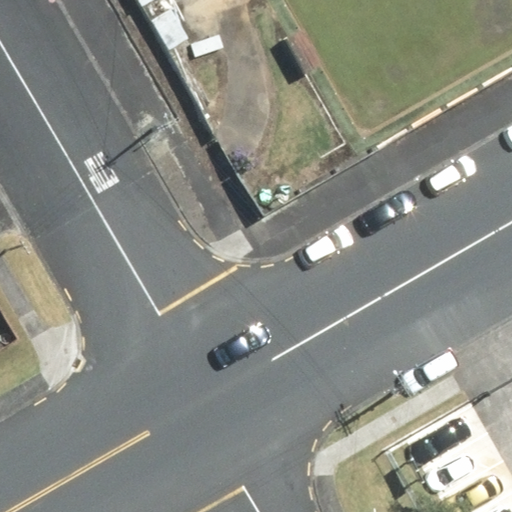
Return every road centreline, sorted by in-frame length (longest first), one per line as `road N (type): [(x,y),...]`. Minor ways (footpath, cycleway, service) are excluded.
road 1 (residential): [(203,403),(0,53)]
road 2 (secondary): [(203,403),(511,219)]
road 3 (secondary): [(16,511),(203,403)]
road 4 (residential): [(203,403),(261,511)]
